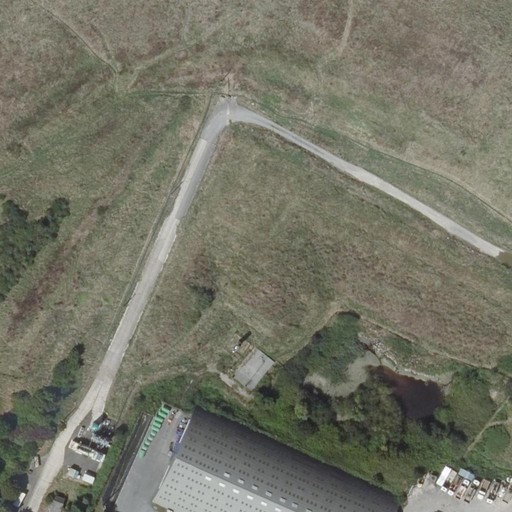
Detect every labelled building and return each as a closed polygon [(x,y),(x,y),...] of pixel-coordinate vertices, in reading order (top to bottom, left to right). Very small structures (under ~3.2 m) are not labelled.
[(256,348),(233,377),(251,391),(274,362),(256,348)] [(154,496),(177,507),(202,457),(224,411),(198,399),(154,496)] [(394,511),(403,493),(386,484),(327,457),(272,432),(224,411),(202,457),(177,507),(188,511),(305,511),(313,495),(346,511),(394,511)] [(66,475),(75,475),(76,467),(66,466),(66,475)] [(93,483),(96,475),(85,472),(82,479),(93,483)] [(50,511),(61,511),(66,497),(56,494),(50,511)] [(346,511),(313,495),(305,511),(346,511)]
